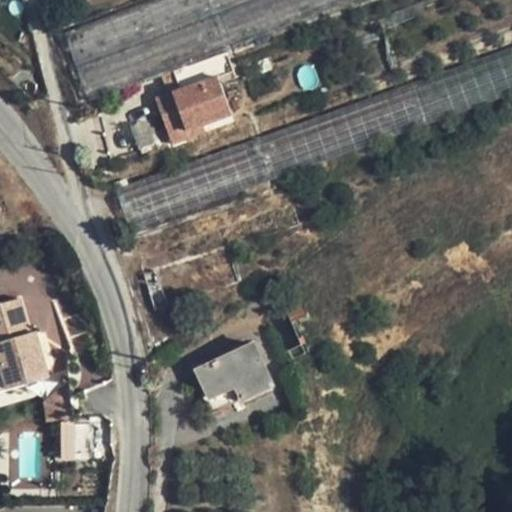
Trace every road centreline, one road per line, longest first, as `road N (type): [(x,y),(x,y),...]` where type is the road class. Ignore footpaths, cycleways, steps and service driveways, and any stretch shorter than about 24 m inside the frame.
road 1 (unclassified): [(125,511),(133,426),(121,333),(67,213)]
road 2 (residential): [(67,213),(78,201),(30,0)]
